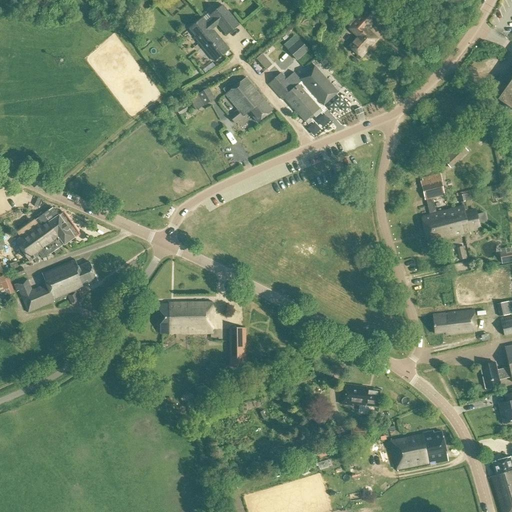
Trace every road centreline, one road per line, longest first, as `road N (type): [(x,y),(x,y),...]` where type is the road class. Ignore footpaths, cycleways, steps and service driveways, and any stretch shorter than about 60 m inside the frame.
road 1 (tertiary): [(404,371),(165,242)]
road 2 (unclassified): [(165,242),(195,201),(394,113)]
road 3 (unclassified): [(404,371),(419,341),(380,204),(394,113)]
road 4 (unclassified): [(0,401),(78,360),(165,242)]
road 5 (track): [(51,193),(141,117),(240,58)]
road 6 (tertiary): [(165,242),(0,172)]
road 7 (tertiary): [(489,511),(457,424),(404,371)]
road 8 (unclassified): [(394,113),(447,63),(490,0)]
